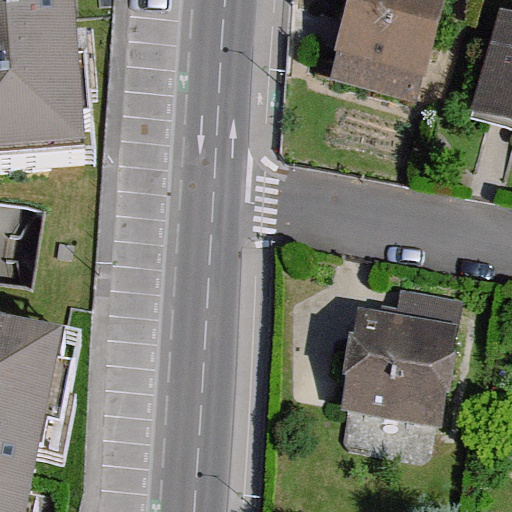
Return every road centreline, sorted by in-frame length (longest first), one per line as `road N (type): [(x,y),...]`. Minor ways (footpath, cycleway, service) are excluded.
road 1 (residential): [(213,194),(511,246)]
road 2 (tertiary): [(200,442),(213,194)]
road 3 (tertiary): [(213,194),(228,0)]
